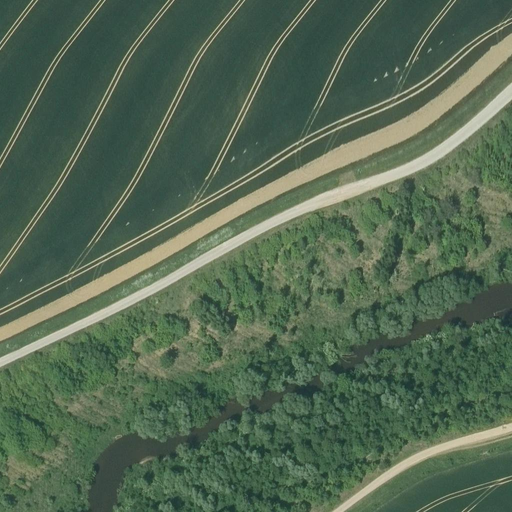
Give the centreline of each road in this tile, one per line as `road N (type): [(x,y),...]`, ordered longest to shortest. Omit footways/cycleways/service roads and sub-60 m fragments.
road 1 (track): [(0,374),(230,255),(434,184),(511,147)]
road 2 (track): [(511,421),(429,447),(330,511)]
